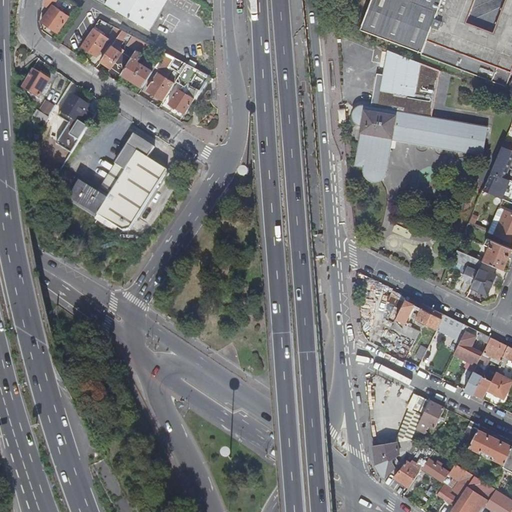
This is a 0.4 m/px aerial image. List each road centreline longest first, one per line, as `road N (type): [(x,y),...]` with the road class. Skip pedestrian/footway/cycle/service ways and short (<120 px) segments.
road 1 (motorway): [(257,0),(296,511)]
road 2 (motorway): [(319,511),(280,0)]
road 3 (motorway): [(84,511),(31,335),(0,180)]
road 4 (residential): [(228,166),(43,47),(30,28)]
road 5 (secondary): [(331,242),(312,0)]
road 6 (residential): [(340,342),(511,427)]
road 7 (residential): [(331,242),(498,324)]
road 8 (secondary): [(228,166),(130,313)]
road 9 (secondary): [(228,0),(240,110),(228,166)]
road 10 (motorway): [(0,368),(43,511)]
road 11 (secondary): [(19,255),(131,341)]
road 12 (secondary): [(166,374),(273,449)]
road 13 (secondary): [(130,313),(19,255)]
road 14 (secondary): [(230,383),(130,313)]
